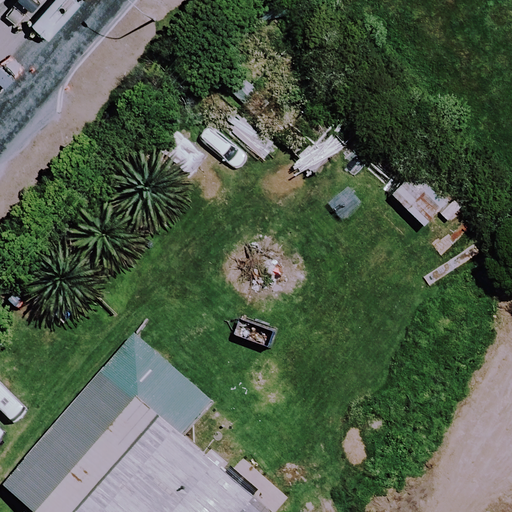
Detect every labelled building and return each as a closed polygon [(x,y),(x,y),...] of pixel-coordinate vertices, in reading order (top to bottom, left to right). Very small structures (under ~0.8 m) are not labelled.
[(238,69),(220,88),(256,120),(273,102),(238,69)] [(300,97),(265,124),(300,168),(335,141),(300,97)] [(418,165),(386,198),(421,233),(454,200),(418,165)] [(233,317),(219,336),(257,364),(271,345),(233,317)] [(267,483),(257,496),(184,436),(208,407),(124,337),(0,486),(0,491),(25,511),(285,511),(292,504),(267,483)] [(183,377),(218,406),(243,376),(209,347),(183,377)] [(254,374),(237,394),(271,422),(288,401),(254,374)]
